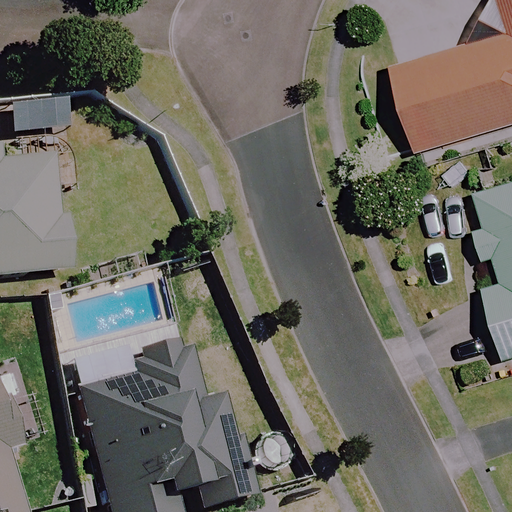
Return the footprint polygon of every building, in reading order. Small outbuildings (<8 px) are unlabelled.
[(129,0),(90,0),(89,16),(128,19),(129,0)] [(511,0),(499,0),(510,38),(398,70),(423,157),(511,131),(511,0)] [(10,167),(9,155),(0,155),(0,280),(65,274),(54,163),(10,167)] [(474,236),(481,263),(497,258),(505,288),(489,292),(508,361),(511,359),(511,190),(480,199),(489,232),(474,236)] [(200,392),(190,355),(132,370),(135,380),(74,397),(104,511),(175,511),(173,502),(191,497),(195,511),(212,511),(256,500),(241,445),(225,385),(200,392)] [(0,511),(17,511),(0,425),(0,511)]
